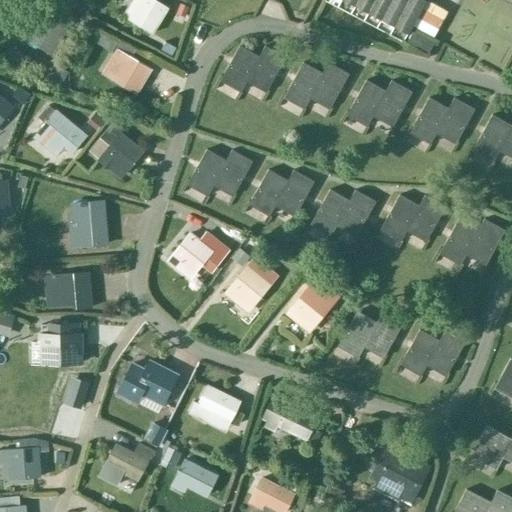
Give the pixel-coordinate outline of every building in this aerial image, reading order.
[(151,34),(167,8),(153,0),(139,0),(128,19),(138,25),(138,26),(151,34)] [(356,0),(354,6),(367,13),(373,0),(356,0)] [(373,0),(367,13),(380,20),(390,0),(373,0)] [(407,0),(390,0),(380,20),(393,27),(407,0)] [(407,0),(393,27),(407,34),(417,14),(425,0),(423,0),(407,0)] [(186,8),(175,4),(171,16),(182,21),(186,8)] [(50,53),(65,29),(42,15),(27,40),(50,53)] [(164,43),(160,50),(171,55),(175,48),(164,43)] [(246,81),(258,56),(239,46),(220,81),(240,92),(246,81)] [(264,46),(258,56),(246,81),(265,92),(285,57),(264,46)] [(6,49),(3,57),(18,64),(21,55),(6,49)] [(150,68),(126,54),(117,49),(103,74),(111,80),(121,86),(134,94),(150,68)] [(309,98),(322,73),(302,62),(283,97),(303,109),(309,98)] [(327,63),(322,73),(309,98),(328,109),(348,74),(327,63)] [(65,71),(51,64),(44,77),(58,84),(65,71)] [(372,116),(385,91),(365,80),(346,115),(366,126),(372,116)] [(390,80),(385,91),(372,116),(391,127),(411,92),(390,80)] [(0,122),(12,108),(0,97),(0,122)] [(435,133),(447,108),(428,98),(409,133),(429,144),(435,133)] [(453,98),(447,108),(435,133),(454,144),(474,109),(453,98)] [(86,137),(54,110),(44,123),(36,132),(59,151),(63,147),(72,154),(86,137)] [(108,120),(96,110),(87,122),(99,131),(108,120)] [(498,151),(511,126),(491,115),(472,150),(493,161),(498,151)] [(511,123),(511,126),(498,151),(511,158),(511,123)] [(119,133),(108,147),(98,138),(88,151),(97,159),(96,161),(119,179),(124,173),(141,152),(119,133)] [(212,186),(225,160),(206,150),(186,185),(207,196),(212,186)] [(231,150),(225,160),(212,186),(232,196),(251,161),(231,150)] [(268,216),(274,205),(288,181),(287,180),(267,170),(248,205),(268,216)] [(288,181),(274,205),(293,216),(313,181),(293,170),(287,180),(288,181)] [(330,236),(335,226),(349,201),(348,200),(329,189),(309,224),(330,236)] [(349,201),(335,226),(355,236),(375,201),(354,190),(348,200),(349,201)] [(399,241),(405,231),(419,206),(418,206),(399,195),(379,230),(399,241)] [(419,206),(405,231),(425,242),(444,207),(424,195),(418,206),(419,206)] [(106,244),(103,201),(70,204),(72,216),(69,217),(70,228),(77,228),(78,246),(106,244)] [(465,255),(480,225),(478,224),(476,228),(458,219),(439,254),(459,265),(465,255)] [(483,219),(480,225),(465,255),(484,265),(504,230),(483,219)] [(188,234),(171,255),(194,273),(200,265),(211,274),(230,249),(205,231),(197,241),(188,234)] [(250,257),(240,249),(232,259),(242,267),(250,257)] [(254,257),(246,267),(229,288),(251,306),(268,286),(276,275),(254,257)] [(28,267),(13,264),(9,280),(24,283),(28,267)] [(90,308),(87,272),(52,275),(53,291),(48,292),(49,306),(74,304),(75,309),(90,308)] [(315,278),(290,308),(313,326),(338,296),(315,278)] [(357,358),(363,347),(376,323),(375,322),(356,311),(336,346),(357,358)] [(376,323),(363,347),(382,358),(402,323),(381,312),(375,322),(376,323)] [(76,324),(50,325),(50,335),(39,335),(39,342),(30,342),(31,362),(40,362),(40,363),(80,362),(79,334),(76,334),(76,324)] [(419,376),(425,365),(439,341),(438,340),(419,329),(399,364),(419,376)] [(439,341),(425,365),(445,376),(464,341),(444,330),(438,340),(439,341)] [(511,359),(509,358),(493,388),(511,398),(511,359)] [(162,404),(176,375),(148,361),(143,370),(131,364),(118,389),(119,394),(133,401),(137,399),(141,393),(162,404)] [(193,401),(187,413),(225,431),(230,421),(237,425),(242,414),(235,411),(239,402),(206,385),(197,402),(193,401)] [(313,442),(319,432),(312,429),(316,420),(275,400),(269,402),(263,413),(266,419),(306,439),(307,439),(313,442)] [(166,429),(151,422),(143,438),(158,445),(166,429)] [(502,457),(510,439),(485,426),(470,455),(495,469),(502,457)] [(511,435),(510,439),(502,457),(511,462),(511,435)] [(22,478),(38,477),(35,439),(18,441),(19,449),(8,449),(9,467),(10,467),(11,479),(22,478)] [(114,445),(105,463),(137,479),(144,466),(146,461),(153,449),(138,442),(132,454),(114,445)] [(430,466),(387,443),(368,478),(375,481),(372,489),(397,502),(399,500),(409,505),(430,466)] [(55,451),(55,462),(63,462),(63,451),(55,451)] [(206,495),(215,477),(183,460),(174,478),(206,495)] [(281,511),(283,511),(292,495),(260,478),(251,496),(281,511)] [(305,487),(294,481),(290,490),(301,495),(305,487)] [(343,491),(326,485),(320,503),(337,509),(343,491)] [(485,511),(490,502),(465,489),(453,511),(485,511)] [(511,511),(511,498),(496,490),(490,502),(485,511),(511,511)] [(0,511),(18,511),(18,497),(2,499),(2,507),(0,506),(0,511)]
